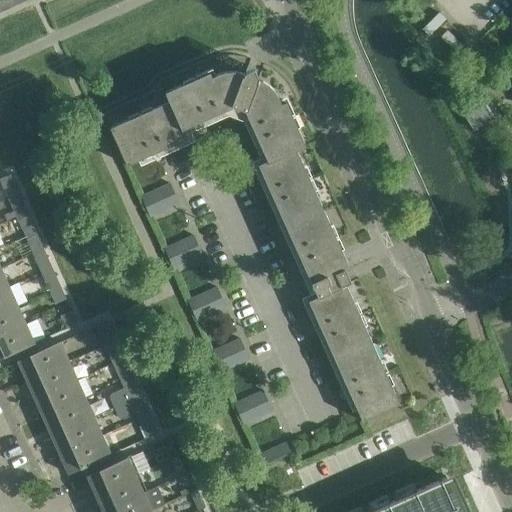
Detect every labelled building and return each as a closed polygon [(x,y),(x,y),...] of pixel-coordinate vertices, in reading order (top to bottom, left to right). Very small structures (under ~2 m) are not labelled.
[(0,0),(0,12),(11,7),(7,0),(0,0)] [(168,101),(109,128),(110,129),(126,165),(139,159),(188,138),(183,128),(230,108),(231,107),(233,107),(244,111),(245,113),(246,114),(267,160),(257,164),(299,256),(299,257),(304,268),(317,296),(345,283),(354,279),(349,267),(342,252),(336,238),(296,150),(305,145),(291,114),(285,101),(281,103),(278,96),(274,92),(271,88),(267,85),(263,82),(258,79),(257,78),(253,76),(249,75),(244,74),(244,73),(238,72),(233,72),(228,72),(223,72),(218,73),(211,76),(209,72),(196,77),(164,92),(168,101)] [(10,174),(0,178),(0,180),(5,191),(16,187),(10,174)] [(164,186),(169,196),(175,194),(170,183),(164,186)] [(164,186),(158,188),(163,199),(169,196),(164,186)] [(157,202),(163,199),(158,188),(152,191),(157,202)] [(151,204),(157,202),(152,191),(146,194),(151,204)] [(145,207),(151,204),(146,194),(140,196),(145,207)] [(179,204),(175,194),(169,196),(173,207),(179,204)] [(169,196),(163,199),(167,209),(173,207),(169,196)] [(27,211),(21,198),(10,203),(16,216),(27,211)] [(162,212),(167,209),(163,199),(157,202),(162,212)] [(157,202),(151,204),(156,215),(162,212),(157,202)] [(145,207),(150,217),(156,215),(151,204),(145,207)] [(27,211),(16,216),(22,229),(32,224),(27,211)] [(187,238),(192,248),(198,245),(193,235),(187,238)] [(27,241),(33,253),(43,249),(38,236),(27,241)] [(187,238),(181,240),(186,251),(192,248),(187,238)] [(180,253),(186,251),(181,240),(176,243),(180,253)] [(174,256),(180,253),(176,243),(170,245),(174,256)] [(169,259),(174,256),(170,245),(164,248),(169,259)] [(203,256),(198,245),(192,248),(197,258),(203,256)] [(192,248),(186,251),(191,261),(197,258),(192,248)] [(43,249),(33,253),(39,266),(49,261),(43,249)] [(185,264),(191,261),(186,251),(180,253),(185,264)] [(180,253),(174,256),(179,266),(185,264),(180,253)] [(169,259),(173,269),(179,266),(174,256),(169,259)] [(0,290),(9,286),(0,268),(0,267),(0,290)] [(44,278),(49,290),(60,286),(54,273),(44,278)] [(309,300),(308,301),(357,409),(362,421),(398,404),(399,404),(346,284),(345,283),(317,296),(309,300)] [(0,312),(17,305),(9,286),(0,290),(0,312)] [(60,286),(49,290),(55,303),(66,299),(60,286)] [(211,289),(215,300),(221,297),(217,287),(211,289)] [(211,289),(205,292),(210,303),(215,300),(211,289)] [(204,305),(210,303),(205,292),(199,295),(204,305)] [(198,308),(204,305),(199,295),(193,297),(198,308)] [(192,311),(198,308),(193,297),(187,300),(192,311)] [(226,308),(221,297),(215,300),(220,310),(226,308)] [(215,300),(210,303),(214,313),(220,310),(215,300)] [(208,315),(214,313),(210,303),(204,305),(208,315)] [(17,305),(0,312),(0,334),(25,324),(17,305)] [(204,305),(198,308),(202,318),(208,315),(204,305)] [(192,311),(197,321),(202,318),(198,308),(192,311)] [(77,323),(71,310),(60,315),(66,328),(77,323)] [(112,334),(107,321),(96,325),(102,338),(112,334)] [(25,324),(0,334),(0,358),(34,343),(25,324)] [(234,341),(238,351),(244,349),(240,338),(234,341)] [(26,380),(69,361),(60,341),(17,360),(26,380)] [(234,341),(228,343),(233,354),(238,351),(234,341)] [(227,356),(233,354),(228,343),(222,346),(227,356)] [(107,350),(113,363),(123,358),(118,345),(107,350)] [(221,359),(227,356),(222,346),(216,349),(221,359)] [(215,362),(221,359),(216,349),(210,351),(215,362)] [(249,359),(244,349),(238,351),(243,362),(249,359)] [(238,351),(233,354),(237,364),(243,362),(238,351)] [(231,367),(237,364),(233,354),(227,356),(231,367)] [(227,356),(221,359),(226,369),(231,367),(227,356)] [(123,358),(113,363),(118,376),(129,371),(123,358)] [(215,362),(220,372),(226,369),(221,359),(215,362)] [(34,398),(77,379),(69,361),(26,380),(34,398)] [(43,417),(85,398),(77,379),(34,398),(43,417)] [(124,388),(130,400),(140,396),(134,383),(124,388)] [(113,392),(110,397),(114,407),(130,400),(124,388),(113,392)] [(257,392),(262,403),(268,400),(263,390),(257,392)] [(256,406),(262,403),(257,392),(251,395),(256,406)] [(250,408),(256,406),(251,395),(245,398),(250,408)] [(140,396),(130,400),(135,413),(146,408),(140,396)] [(51,436),(94,416),(85,398),(43,417),(51,436)] [(244,411),(250,408),(245,398),(239,400),(244,411)] [(124,418),(135,413),(130,400),(114,407),(119,417),(124,418)] [(238,413),(244,411),(239,400),(234,403),(238,413)] [(272,411),(268,400),(262,403),(266,413),(272,411)] [(262,403),(256,406),(261,416),(266,413),(262,403)] [(255,419),(261,416),(256,406),(250,408),(255,419)] [(250,408),(244,411),(249,421),(255,419),(250,408)] [(238,413),(243,424),(249,421),(244,411),(238,413)] [(59,454),(102,435),(94,416),(51,436),(59,454)] [(157,433),(151,420),(140,425),(146,438),(157,433)] [(111,455),(110,454),(102,435),(59,454),(68,474),(111,455)] [(285,455),(291,452),(286,442),(280,444),(285,455)] [(279,458),(285,455),(280,444),(274,447),(279,458)] [(273,460),(279,458),(274,447),(269,450),(273,460)] [(267,463),(273,460),(269,450),(263,452),(267,463)] [(261,466),(267,463),(263,452),(257,455),(261,466)] [(95,493),(138,473),(130,455),(86,474),(95,493)] [(103,511),(146,491),(138,473),(95,493),(103,511)] [(365,511),(470,511),(466,501),(457,505),(448,484),(444,477),(415,490),(398,497),(389,501),(365,511)] [(182,496),(189,492),(187,487),(179,491),(182,496)] [(103,511),(145,511),(154,508),(146,491),(103,511)]
